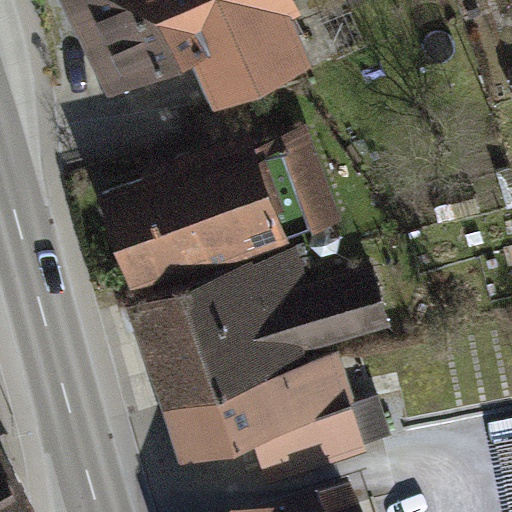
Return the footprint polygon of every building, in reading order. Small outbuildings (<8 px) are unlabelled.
[(67,0),(108,92),(200,52),(221,102),(312,62),(289,8),(299,4),(297,0),(67,0)] [(256,135),(106,188),(137,276),(287,223),(291,235),(342,217),(311,130),(260,148),(256,135)] [(272,253),(134,300),(166,398),(305,353),(279,273),(290,270),(286,258),(275,262),(272,253)] [(373,267),(303,289),(318,340),(389,318),(373,267)] [(305,353),(166,398),(185,458),(325,414),(305,353)] [(403,430),(397,411),(376,417),(383,437),(403,430)] [(0,441),(0,511),(16,511),(35,502),(0,441)]
